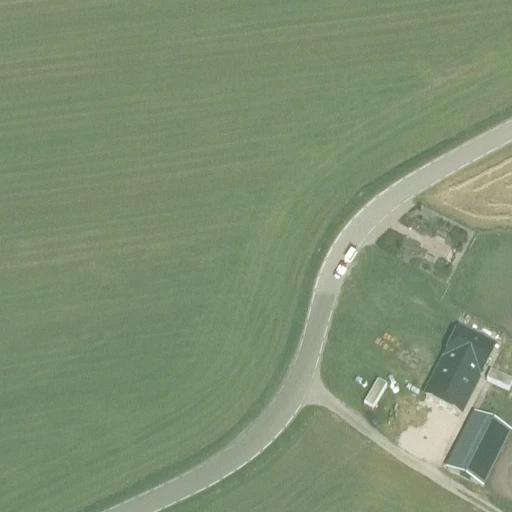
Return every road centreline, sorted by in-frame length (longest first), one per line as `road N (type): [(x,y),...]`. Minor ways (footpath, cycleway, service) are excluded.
road 1 (tertiary): [(298,381),(335,263),(362,225),(401,192),(511,132)]
road 2 (unclassified): [(490,511),(298,381)]
road 3 (tertiary): [(131,511),(243,452),(298,381)]
